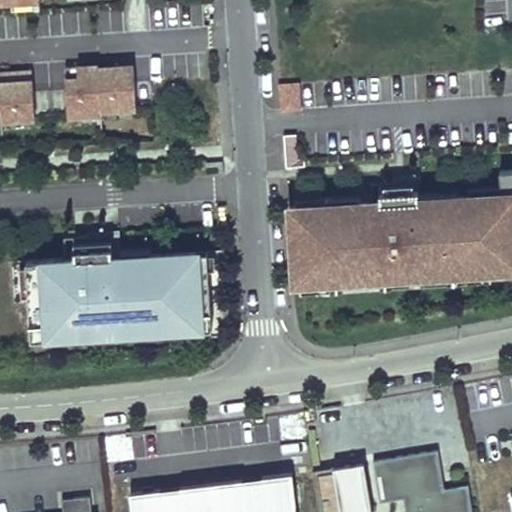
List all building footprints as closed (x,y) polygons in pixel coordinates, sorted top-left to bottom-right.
[(17,0),(12,0),(13,10),(41,8),(40,0),(17,0)] [(97,64),(64,65),(67,119),(100,117),(100,112),(97,66),(97,64)] [(133,72),(132,64),(119,65),(119,73),(133,72)] [(119,73),(119,65),(97,66),(100,112),(135,111),(133,72),(119,73)] [(31,71),(0,72),(0,122),(34,121),(31,71)] [(298,83),(278,84),(279,112),(300,111),(298,83)] [(291,206),(287,207),(291,281),(296,280),(486,269),(511,267),(511,169),(495,171),(495,186),(496,194),(464,196),(451,197),(451,199),(415,201),(415,199),(393,200),(392,182),(366,184),(367,202),(356,202),(291,206)] [(415,193),(414,181),(392,182),(393,200),(415,199),(415,201),(451,199),(451,197),(450,191),(415,193)] [(495,186),(464,188),(464,196),(496,194),(495,186)] [(355,195),(291,199),(291,206),(356,202),(355,195)] [(118,254),(116,232),(96,233),(97,255),(118,254)] [(202,269),(201,250),(118,254),(97,255),(96,233),(69,235),(70,256),(31,258),(35,337),(66,335),(67,335),(67,330),(183,324),(183,329),(184,329),(217,327),(213,268),(202,269)] [(213,268),(212,249),(201,250),(202,269),(213,268)] [(296,280),(296,290),(487,278),(486,269),(296,280)] [(66,335),(67,343),(185,337),(184,329),(183,329),(183,324),(67,330),(67,335),(66,335)] [(441,447),(377,459),(384,500),(403,497),(406,511),(472,511),(467,482),(448,486),(441,447)] [(366,511),(366,461),(318,462),(319,503),(336,503),(336,511),(366,511)] [(300,511),(295,469),(134,488),(136,511),(300,511)] [(64,511),(92,511),(91,493),(63,496),(64,511)]
